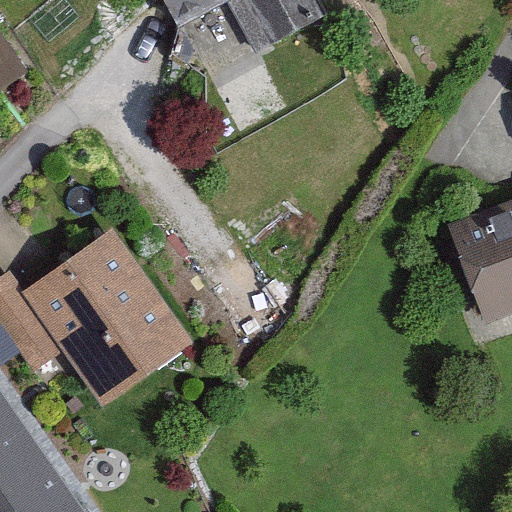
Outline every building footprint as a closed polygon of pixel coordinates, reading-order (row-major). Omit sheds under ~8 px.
[(318,31),(301,0),(156,0),(176,38),(225,12),(253,65),(318,31)] [(511,322),(511,213),(448,238),(485,332),(511,322)] [(204,262),(243,334),(297,304),(257,233),(204,262)] [(187,354),(109,244),(27,302),(105,412),(187,354)] [(56,362),(6,285),(0,289),(0,335),(29,380),(56,362)] [(78,511),(0,398),(0,511),(78,511)]
